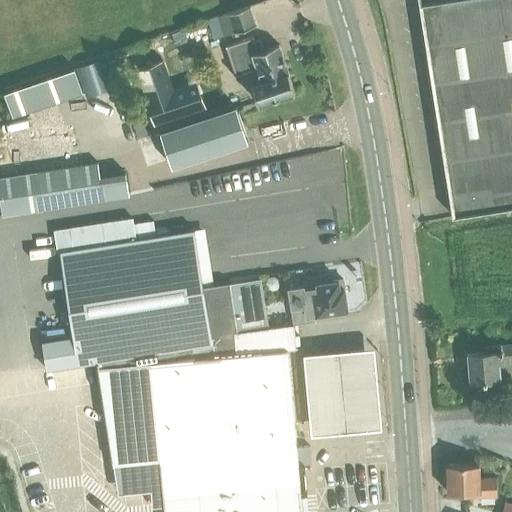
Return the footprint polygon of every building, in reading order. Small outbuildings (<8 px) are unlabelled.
[(511,0),(450,0),(421,5),(453,215),(511,205),(511,0)] [(250,6),(219,16),(225,35),(256,25),(250,6)] [(251,38),(227,46),(236,73),(248,69),(257,66),(262,81),(252,84),(259,104),(296,91),(280,45),(265,50),(262,40),(252,43),(251,38)] [(98,60),(77,67),(87,97),(108,90),(98,60)] [(12,114),(52,101),(44,77),(4,90),(12,114)] [(154,91),(159,116),(206,107),(201,82),(154,91)] [(173,167),(249,142),(237,106),(161,131),(173,167)] [(0,209),(2,209),(3,215),(130,195),(126,171),(101,175),(100,164),(80,167),(73,126),(0,137),(0,164),(2,180),(0,180),(0,209)] [(199,252),(195,230),(192,230),(167,234),(141,238),(136,239),(136,238),(135,230),(133,220),(133,218),(132,219),(86,226),(55,230),(55,231),(57,244),(58,253),(59,253),(61,253),(62,255),(62,259),(68,298),(70,308),(72,321),(74,336),(59,339),(43,341),(42,341),(43,342),(43,344),(45,356),(47,368),(47,369),(48,369),(88,363),(97,361),(98,361),(172,349),(173,360),(188,357),(236,353),(234,339),(235,338),(235,333),(269,328),(261,279),(261,278),(260,278),(230,283),(230,282),(229,283),(205,286),(204,287),(204,285),(199,252)] [(334,313),(349,310),(344,280),(331,282),(330,275),(313,277),(315,285),(291,289),(296,324),(316,321),(315,318),(334,315),(334,313)] [(70,308),(43,312),(45,325),(72,321),(70,308)] [(172,349),(98,361),(102,389),(107,420),(111,444),(114,463),(114,464),(116,475),(117,484),(117,485),(129,483),(152,481),(150,460),(160,459),(161,466),(165,504),(165,511),(303,511),(302,494),(299,464),(298,452),(304,451),(310,451),(310,445),(303,446),(297,446),(294,410),(293,393),(292,390),(288,349),(296,348),(296,345),(300,345),(300,335),(298,335),(295,336),(294,324),(269,328),(235,333),(235,338),(234,339),(236,353),(188,357),(173,360),(172,349)] [(384,421),(376,342),(306,349),(314,429),(384,421)] [(499,362),(511,360),(511,344),(485,347),(486,352),(469,354),(471,381),(500,378),(499,362)] [(466,496),(497,495),(497,477),(480,478),(480,463),(447,464),(448,492),(466,492),(466,496)] [(503,511),(511,511),(511,504),(506,503),(503,511)]
